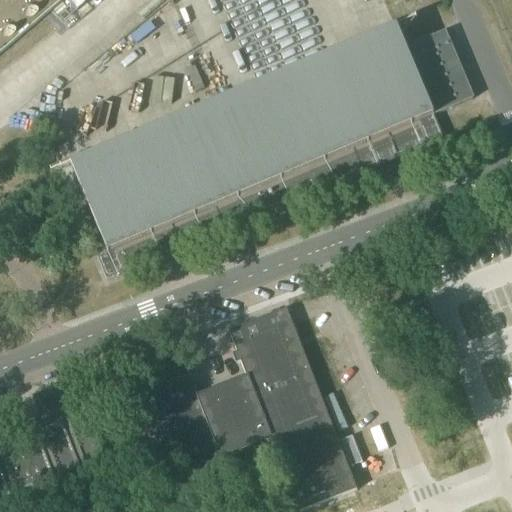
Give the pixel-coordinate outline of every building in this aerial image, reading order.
[(70,166),(107,253),(433,117),(472,101),(445,35),(405,51),(395,27),(70,166)] [(433,117),(107,253),(96,258),(107,282),(443,140),(433,117)] [(220,455),(268,436),(297,511),(304,511),(356,492),(286,311),(229,334),(247,382),(199,401),(194,389),(185,392),(183,388),(146,402),(179,487),(180,487),(178,483),(223,466),(224,469),(225,469),(220,455)] [(0,500),(6,498),(6,500),(21,494),(20,492),(49,481),(50,483),(65,477),(64,475),(75,471),(76,473),(91,467),(90,465),(104,460),(86,415),(72,420),(71,418),(70,419),(71,420),(59,425),(58,423),(57,424),(57,426),(46,430),(44,423),(42,423),(44,428),(32,432),(30,428),(29,429),(32,436),(3,447),(2,445),(1,446),(2,447),(0,447),(0,500)] [(340,442),(351,469),(362,464),(352,438),(340,442)]
